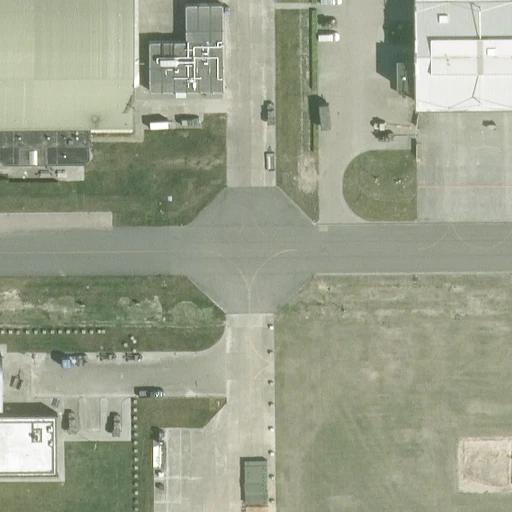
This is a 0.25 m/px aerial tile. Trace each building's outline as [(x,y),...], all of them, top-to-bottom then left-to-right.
[(0,0),(0,143),(11,144),(11,158),(16,163),(48,163),(53,157),(53,144),(88,143),(88,133),(132,132),(131,77),(132,77),(134,77),(133,0),(0,0)] [(511,0),(415,0),(416,22),(416,45),(416,102),(511,100),(511,0)] [(148,40),(149,90),(175,90),(185,89),(223,89),(222,2),(188,3),(189,40),(148,40)] [(412,87),(411,50),(390,50),(390,87),(412,87)] [(511,511),(511,346),(473,347),(473,377),(426,378),(426,390),(426,426),(363,426),(364,511),(511,511)] [(372,371),(372,351),(359,351),(359,371),(372,371)] [(0,473),(57,474),(57,471),(56,471),(55,414),(57,414),(57,412),(0,412),(0,355),(0,353),(0,473)] [(412,422),(412,402),(380,402),(380,422),(412,422)] [(425,422),(425,413),(413,413),(413,423),(425,422)]
